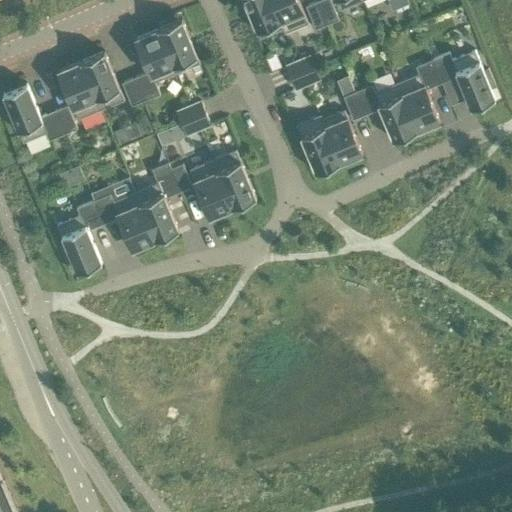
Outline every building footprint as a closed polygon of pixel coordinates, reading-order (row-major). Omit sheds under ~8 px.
[(284,27),(272,0),(245,0),(261,37),(283,27),(284,27)] [(272,0),(284,27),(283,27),(285,32),(309,22),(300,0),(272,0)] [(327,23),(317,0),(316,0),(306,4),(316,28),(327,23)] [(331,0),(317,0),(327,23),(339,18),(331,0)] [(361,0),(336,0),(340,9),(361,0)] [(182,18),(159,27),(177,71),(201,62),(182,18)] [(177,71),(159,27),(158,28),(136,37),(150,69),(134,76),(144,99),(161,92),(156,80),(177,71)] [(450,51),(433,58),(443,81),(458,75),(467,97),(472,107),(496,97),(492,87),(497,84),(489,67),(484,69),(476,48),(453,58),(450,51)] [(105,50),(82,59),(102,108),(125,98),(105,50)] [(311,54),(287,64),(292,74),(315,65),(311,54)] [(419,72),(397,81),(417,130),(419,129),(418,129),(441,120),(427,87),(443,81),(433,58),(416,65),(419,72)] [(102,108),(82,59),(81,60),(59,69),(79,118),(102,108)] [(315,65),(292,74),(297,87),(320,77),(315,65)] [(144,99),(134,76),(122,81),(132,104),(144,99)] [(367,85),(356,90),(365,113),(377,109),(381,107),(394,139),(417,130),(397,81),(376,90),(373,83),(367,85)] [(28,82),(3,92),(24,141),(46,131),(49,139),(66,132),(57,108),(41,114),(28,82)] [(365,113),(356,90),(344,95),(354,118),(365,113)] [(201,100),(178,109),(182,120),(206,110),(201,100)] [(68,103),(57,108),(66,132),(78,127),(68,103)] [(323,117),(322,118),(340,162),(363,152),(345,108),(323,117)] [(211,123),(206,110),(182,120),(188,133),(211,123)] [(321,113),(297,123),(317,172),(340,162),(322,118),(323,117),(321,113)] [(237,148),(213,158),(233,206),(257,197),(237,148)] [(233,206),(213,158),(190,167),(210,216),(233,206),(233,207),(233,206)] [(159,180),(136,190),(155,239),(180,229),(166,196),(181,190),(171,167),(169,160),(154,166),(159,180)] [(183,162),(171,167),(181,190),(193,185),(183,162)] [(155,239),(136,190),(115,198),(112,191),(94,199),(104,222),(120,215),(133,248),(155,239)] [(89,228),(104,222),(94,199),(79,205),(82,212),(58,222),(66,242),(62,244),(69,261),(73,259),(78,271),(102,261),(89,228)] [(0,511),(19,511),(0,466),(0,511)]
